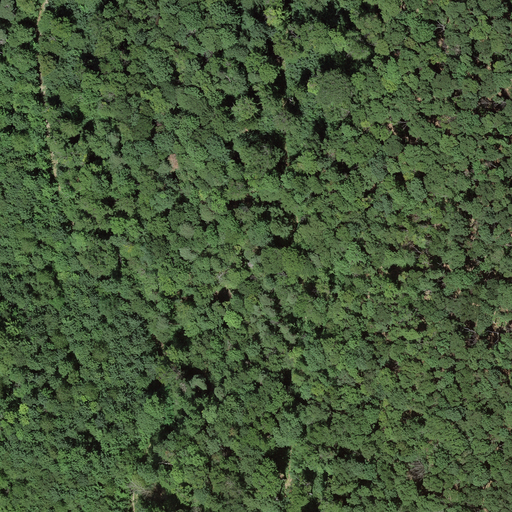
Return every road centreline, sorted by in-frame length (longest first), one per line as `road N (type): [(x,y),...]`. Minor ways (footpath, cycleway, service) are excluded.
road 1 (track): [(47,0),(38,54),(67,208),(85,254),(141,315),(162,360),(163,417),(135,490),(138,511)]
road 2 (track): [(295,0),(286,65),(304,276),(297,424),(282,511)]
